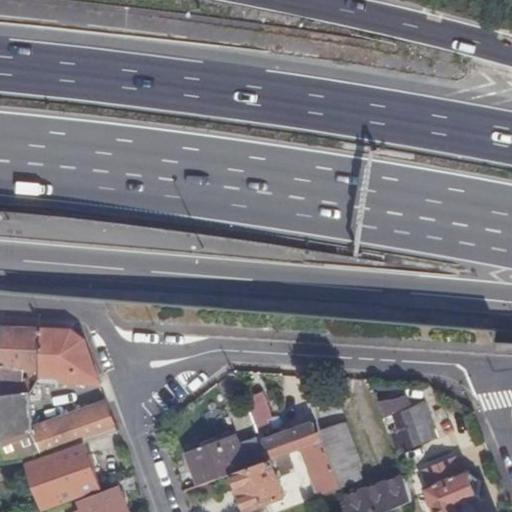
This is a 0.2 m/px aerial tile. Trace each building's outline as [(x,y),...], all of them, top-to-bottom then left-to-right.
[(47,331),(8,330),(5,379),(20,379),(21,370),(39,371),(39,376),(45,377),(47,331)] [(47,331),(45,377),(67,378),(67,383),(103,384),(87,342),(76,333),(47,331)] [(0,382),(0,393),(1,399),(34,396),(33,381),(0,382)] [(249,396),(255,423),(272,419),(266,392),(249,396)] [(1,399),(4,436),(6,464),(35,462),(41,460),(87,443),(120,431),(110,404),(36,430),(34,396),(1,399)] [(401,402),(382,404),(387,420),(409,411),(405,400),(401,402)] [(387,420),(400,456),(442,440),(429,403),(409,411),(387,420)] [(322,424),(263,445),(270,463),(275,461),(306,450),(328,442),(325,434),(322,424)] [(348,425),(325,434),(328,442),(341,476),(345,488),(353,511),(396,511),(417,503),(408,478),(363,496),(361,490),(367,487),(361,469),(364,467),(348,425)] [(270,463),(263,445),(261,440),(241,447),(239,440),(194,456),(206,486),(238,475),(270,463)] [(328,442),(306,450),(323,497),(345,488),(341,476),(328,442)] [(41,460),(58,508),(104,491),(87,443),(41,460)] [(467,475),(460,459),(429,472),(436,488),(431,491),(439,511),(465,511),(464,508),(484,500),(483,497),(484,496),(485,484),(476,476),(474,476),(473,473),(467,475)] [(275,461),(270,463),(238,475),(252,511),(288,499),(275,461)] [(131,511),(122,490),(86,505),(88,511),(131,511)]
